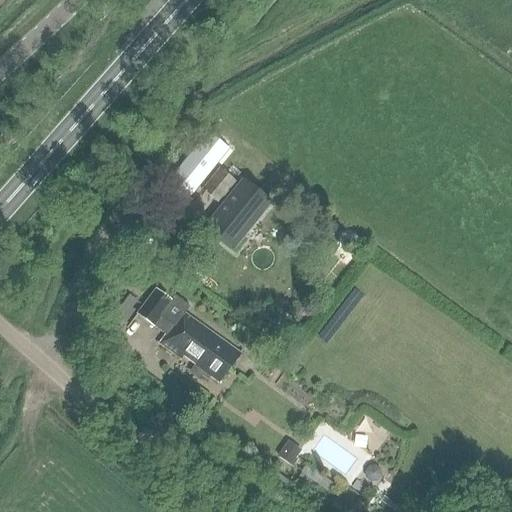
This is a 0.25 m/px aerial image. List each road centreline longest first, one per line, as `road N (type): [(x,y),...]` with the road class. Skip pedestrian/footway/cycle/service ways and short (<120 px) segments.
road 1 (unclassified): [(213,511),(0,326)]
road 2 (trunk): [(0,206),(184,0)]
road 3 (track): [(53,373),(78,339),(110,259),(136,226)]
